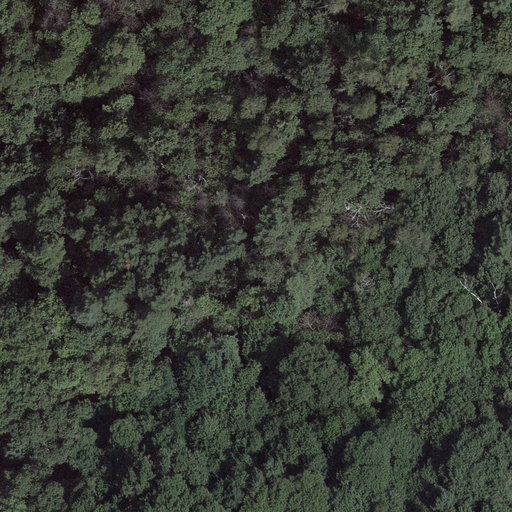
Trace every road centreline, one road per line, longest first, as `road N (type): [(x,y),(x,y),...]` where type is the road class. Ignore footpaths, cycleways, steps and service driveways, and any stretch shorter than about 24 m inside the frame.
road 1 (track): [(294,511),(400,437),(461,322),(511,165)]
road 2 (unclassified): [(375,0),(468,28),(511,54)]
